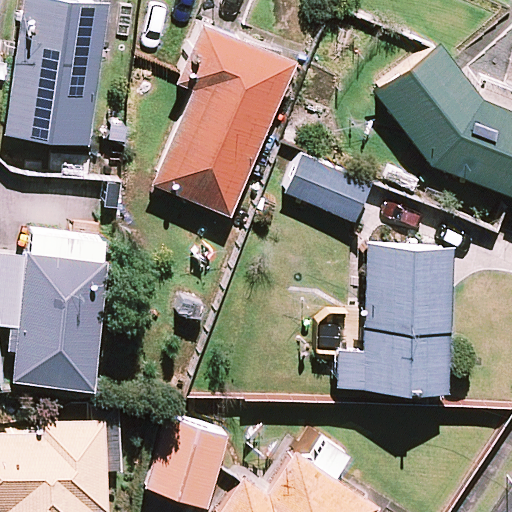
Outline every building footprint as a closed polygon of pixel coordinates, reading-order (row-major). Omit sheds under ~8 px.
[(15,0),(2,127),(81,135),(95,0),(15,0)] [(283,51),(197,18),(174,76),(184,79),(146,177),(223,207),(283,51)] [(511,101),(474,89),(427,33),(363,86),(419,156),(511,187),(511,101)] [(364,176),(296,149),(280,189),(349,215),(364,176)] [(98,231),(21,225),(8,372),(84,379),(98,231)] [(443,237),(359,233),(355,343),(330,342),(329,376),(437,381),(443,237)] [(222,430),(163,412),(142,482),(201,500),(222,430)] [(0,511),(88,511),(88,503),(100,503),(99,462),(114,462),(113,414),(29,415),(29,425),(0,425),(0,511)] [(340,449),(318,434),(302,457),(286,446),(258,488),(234,472),(207,511),(358,511),(365,502),(323,474),(340,449)]
